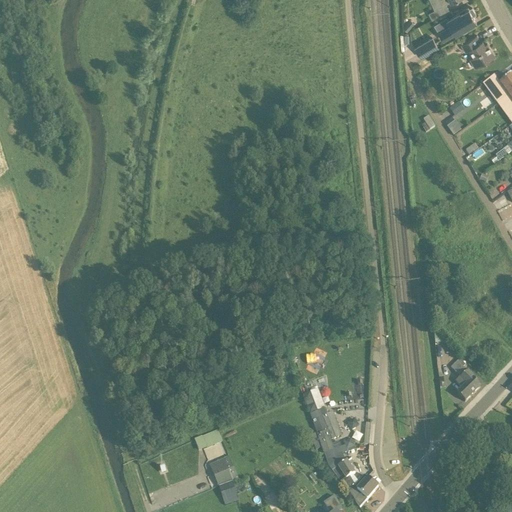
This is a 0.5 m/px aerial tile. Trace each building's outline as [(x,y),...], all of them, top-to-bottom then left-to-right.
[(438,0),(442,7),(428,13),(432,21),(450,11),(446,5),(456,0),(438,0)] [(468,8),(447,20),(451,26),(439,33),(444,41),(456,34),(477,22),(473,16),(476,14),(472,8),(469,10),(468,8)] [(412,27),(408,23),(403,29),(407,32),(412,27)] [(474,57),(469,60),(474,68),(495,56),(487,43),(485,44),(483,41),(481,42),(477,36),(461,45),(465,53),(469,50),(474,57)] [(426,45),(413,53),(417,61),(431,53),(426,45)] [(496,76),(483,86),(498,105),(511,94),(511,80),(510,78),(502,84),(496,76)] [(511,125),(511,94),(498,105),(509,121),(511,125)] [(459,104),(450,111),(455,117),(464,110),(459,104)] [(428,117),(423,121),(430,131),(435,127),(428,117)] [(453,135),(459,130),(453,122),(446,127),(453,135)] [(469,157),(478,150),(475,145),(466,152),(469,157)] [(500,162),(507,157),(503,151),(496,157),(499,161),(500,162)] [(480,181),(486,184),(489,178),(482,176),(480,181)] [(456,375),(460,378),(466,385),(456,394),(465,403),(480,388),(472,379),(473,379),(463,369),(465,367),(459,360),(450,369),(456,374),(456,375)] [(327,433),(318,436),(324,454),(331,452),(329,443),(331,441),(341,437),(332,414),(322,419),(327,433)] [(199,451),(222,441),(218,430),(194,439),(199,451)] [(229,458),(213,465),(210,467),(218,488),(232,482),(238,480),(229,458)] [(355,475),(347,462),(332,472),(341,484),(352,477),(355,475)] [(360,509),(367,501),(378,488),(368,479),(368,480),(364,477),(358,484),(352,477),(341,484),(360,509)] [(232,482),(218,488),(225,507),(238,502),(232,482)] [(334,511),(340,507),(334,497),(324,505),(328,511),(334,511)]
